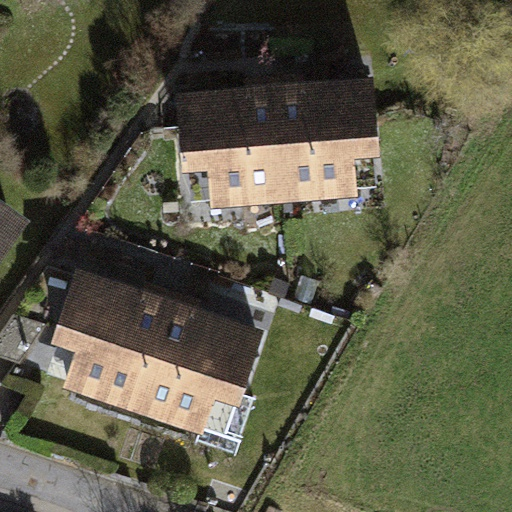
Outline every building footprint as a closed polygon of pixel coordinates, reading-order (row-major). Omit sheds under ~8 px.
[(370,79),(277,86),(285,195),(357,190),(354,154),(375,153),(370,79)] [(277,86),(183,94),(188,165),(210,163),(213,199),(285,195),(277,86)] [(0,216),(0,264),(23,233),(0,216)] [(134,409),(168,309),(78,278),(58,338),(86,347),(72,388),(134,409)] [(262,339),(168,309),(134,409),(204,431),(215,395),(241,404),(262,339)]
